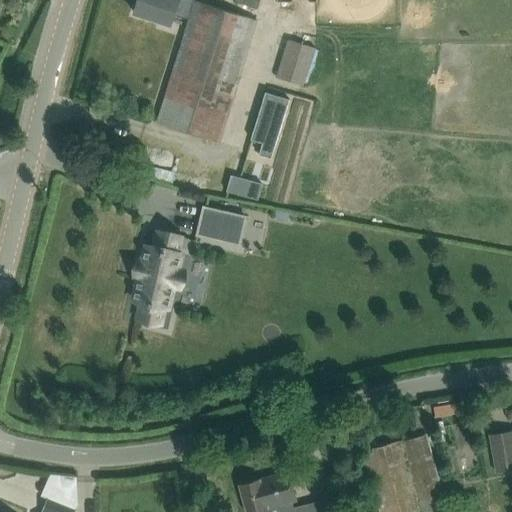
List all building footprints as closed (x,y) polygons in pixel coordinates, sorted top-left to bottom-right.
[(157,122),(176,128),(217,141),(255,21),(195,2),(192,0),(139,0),(135,12),(169,23),(173,13),(190,18),(157,122)] [(304,85),(315,52),(316,46),(288,38),(276,76),(304,85)] [(266,91),(251,138),(253,139),(263,142),(259,154),(271,157),(290,99),(268,92),(266,91)] [(230,174),(226,191),(243,196),(248,179),(230,174)] [(204,206),(197,234),(227,241),(226,247),(238,250),(239,244),(265,250),(269,221),(204,206)] [(134,276),(139,277),(133,299),(142,301),(138,317),(160,323),(164,306),(168,307),(173,285),(181,286),(184,271),(177,269),(180,253),(177,252),(180,236),(158,231),(155,247),(146,245),(142,261),(138,260),(134,276)] [(109,353),(117,332),(104,327),(96,348),(109,353)] [(194,331),(193,346),(216,347),(216,332),(194,331)] [(447,398),(448,410),(471,407),(470,395),(447,398)] [(511,468),(511,430),(490,434),(496,471),(511,468)] [(426,434),(404,440),(424,511),(438,511),(435,497),(443,494),(426,434)] [(409,511),(422,509),(408,458),(403,439),(364,450),(380,511),(409,511)] [(297,500),(289,471),(261,478),(269,511),(295,511),(292,501),(297,500)] [(260,478),(239,484),(247,511),(269,511),(261,478),(260,478)] [(48,499),(43,511),(73,511),(74,510),(56,502),(48,499)]
